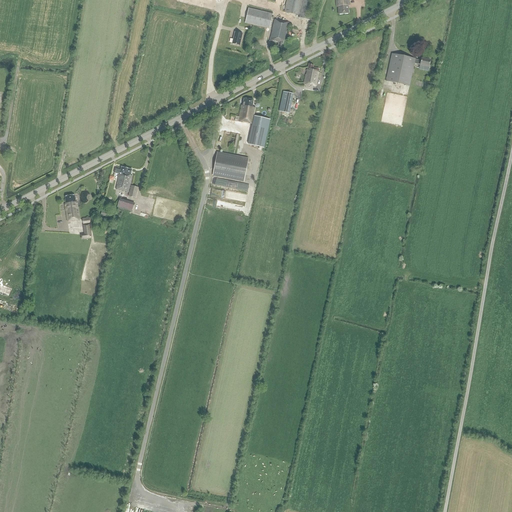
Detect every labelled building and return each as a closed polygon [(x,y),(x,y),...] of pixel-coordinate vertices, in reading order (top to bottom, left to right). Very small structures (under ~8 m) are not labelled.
[(286,0),(284,12),(300,15),(299,18),(309,20),(309,21),(312,21),(314,16),(310,15),(313,0),(286,0)] [(338,15),(349,14),(348,6),(349,6),(348,0),(335,0),(336,7),(338,7),(338,15)] [(273,14),(248,8),(245,23),(269,29),(273,14)] [(275,20),(270,41),(278,43),(278,47),(282,48),(284,40),(285,41),(289,23),(275,20)] [(235,32),(232,44),(240,46),(242,34),(235,32)] [(414,64),(420,65),(429,67),(430,60),(421,58),(421,61),(415,59),(392,54),(386,81),(409,86),(414,64)] [(313,68),(313,65),(309,64),(307,70),(304,84),(316,86),(320,69),(313,68)] [(283,91),(279,111),(290,113),(293,93),(283,91)] [(252,107),(253,100),(244,99),(243,105),(241,105),(239,117),(236,116),(235,121),(263,126),(266,126),(267,118),(254,116),(255,107),(252,107)] [(251,143),(260,144),(262,129),(255,128),(254,128),(253,134),(251,143)] [(244,181),(245,175),(249,159),(218,153),(213,175),(244,181)] [(120,174),(117,186),(116,189),(129,192),(133,176),(131,176),(132,170),(121,167),(121,170),(115,169),(114,173),(120,174)] [(136,198),(138,188),(131,186),(129,196),(136,198)] [(76,202),(74,195),(65,197),(66,204),(65,204),(68,221),(80,220),(77,202),(76,202)] [(102,210),(101,216),(116,218),(117,213),(102,210)]
